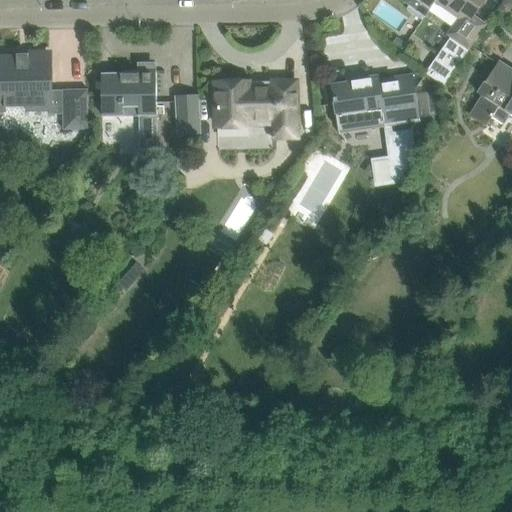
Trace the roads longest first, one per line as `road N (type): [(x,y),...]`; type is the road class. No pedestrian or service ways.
road 1 (residential): [(334,0),(134,11)]
road 2 (residential): [(134,11),(0,11)]
